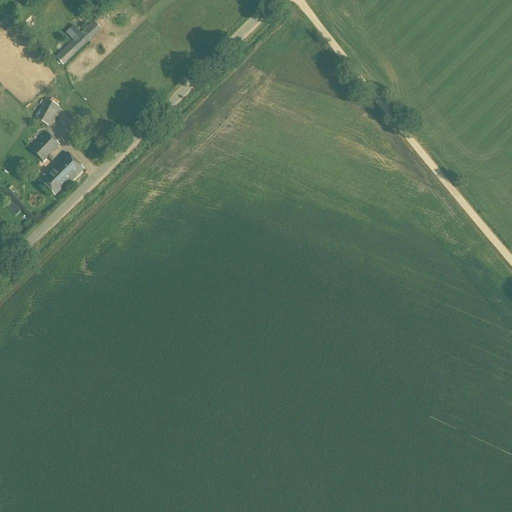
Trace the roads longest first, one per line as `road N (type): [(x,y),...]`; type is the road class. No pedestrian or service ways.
road 1 (unclassified): [(0,273),(277,0)]
road 2 (track): [(297,0),(511,264)]
